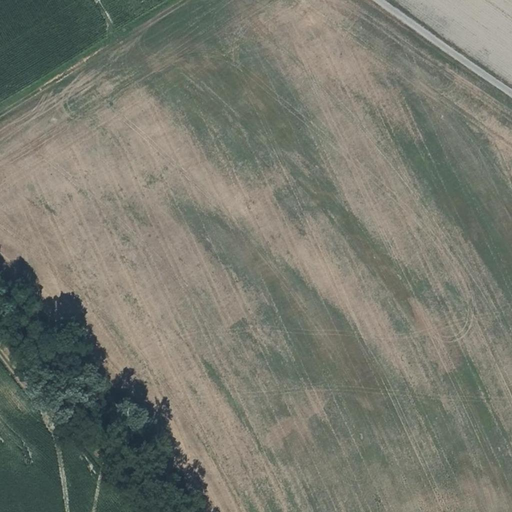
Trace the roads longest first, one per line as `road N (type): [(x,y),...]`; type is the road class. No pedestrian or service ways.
road 1 (track): [(0,107),(176,0)]
road 2 (unclassified): [(379,0),(511,92)]
